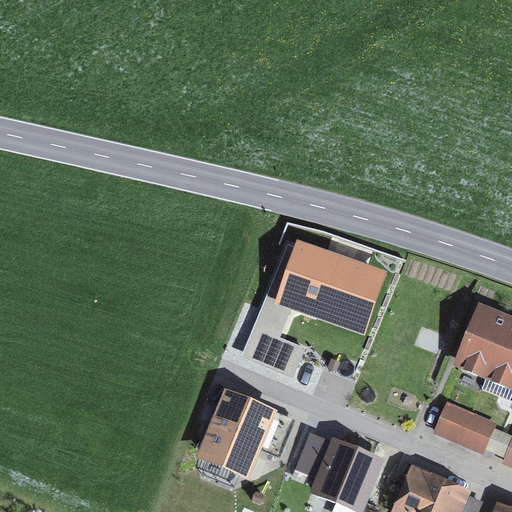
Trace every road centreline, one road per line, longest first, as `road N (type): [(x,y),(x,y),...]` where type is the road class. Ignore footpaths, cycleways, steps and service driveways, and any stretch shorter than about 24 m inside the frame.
road 1 (secondary): [(511,268),(378,223),(0,132)]
road 2 (residential): [(219,364),(511,487)]
